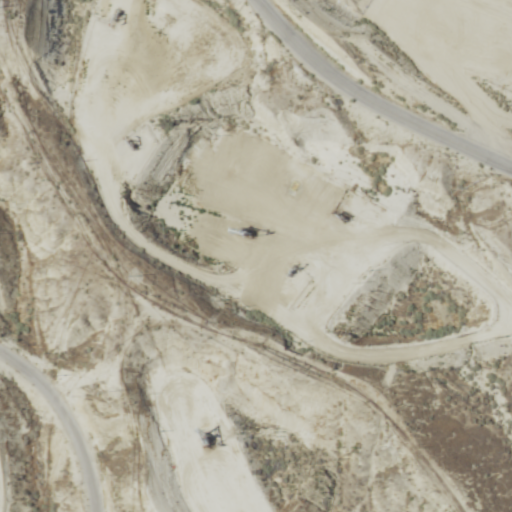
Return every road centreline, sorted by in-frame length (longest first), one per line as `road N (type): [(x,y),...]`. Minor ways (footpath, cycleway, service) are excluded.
road 1 (residential): [(253,0),(317,72),(376,112),(511,172)]
road 2 (residential): [(91,511),(88,464),(67,414),(38,374),(0,342)]
